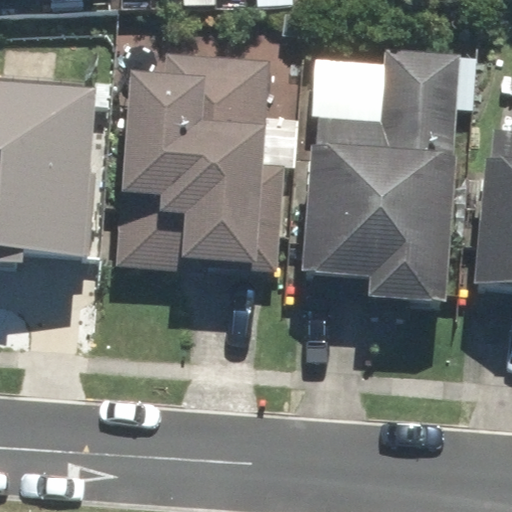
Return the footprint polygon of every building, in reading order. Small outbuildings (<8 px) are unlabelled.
[(95,0),(0,0),(0,9),(96,5),(95,0)] [(436,335),(454,66),(377,61),(375,77),(303,72),(288,296),(353,300),(351,329),(436,335)] [(115,91),(102,281),(269,292),(277,179),(290,181),(294,131),(262,129),(266,74),(159,66),(157,94),(115,91)] [(81,111),(0,105),(0,292),(68,297),(81,111)] [(511,144),(472,141),(458,313),(511,317),(511,144)]
